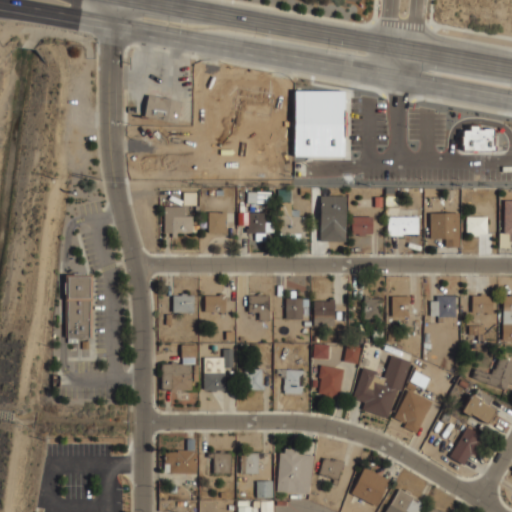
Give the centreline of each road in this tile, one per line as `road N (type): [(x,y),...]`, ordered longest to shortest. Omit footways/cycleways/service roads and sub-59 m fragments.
road 1 (tertiary): [(121,0),(113,27),(110,160),(137,264),(142,511)]
road 2 (secondary): [(55,16),(511,99)]
road 3 (residential): [(143,423),(323,425),(384,442),(502,511)]
road 4 (secondary): [(511,68),(138,0)]
road 5 (residential): [(137,264),(511,264)]
